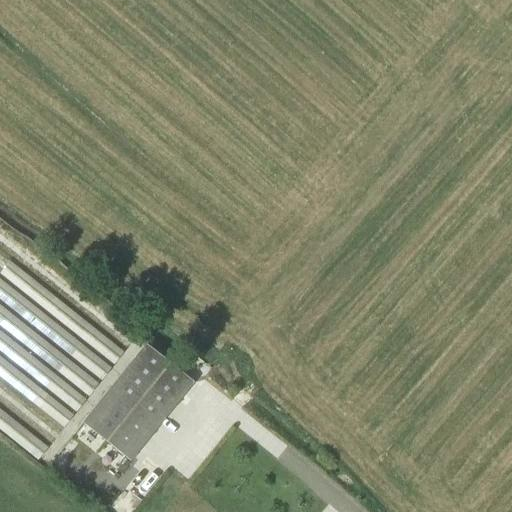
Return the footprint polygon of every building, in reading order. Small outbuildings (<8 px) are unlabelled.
[(135,336),(0,228),(0,250),(125,350),(135,336)] [(123,352),(0,254),(0,275),(112,365),(123,352)] [(110,368),(0,280),(0,301),(100,381),(110,368)] [(98,384),(0,306),(0,327),(87,397),(98,384)] [(85,400),(0,331),(0,353),(75,413),(85,400)] [(130,463),(194,384),(146,345),(82,424),(130,463)] [(73,416),(0,357),(0,379),(62,429),(73,416)] [(60,431),(0,383),(0,405),(50,445),(60,431)] [(48,447),(0,409),(0,430),(37,460),(48,447)]
